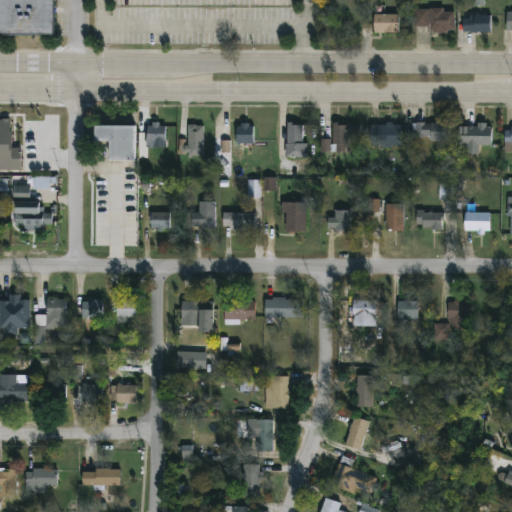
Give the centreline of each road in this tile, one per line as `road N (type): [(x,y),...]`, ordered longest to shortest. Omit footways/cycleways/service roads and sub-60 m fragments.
road 1 (residential): [(511,271),(0,266)]
road 2 (secondary): [(77,91),(511,92)]
road 3 (secondary): [(511,67),(172,66)]
road 4 (residential): [(78,0),(74,266)]
road 5 (residential): [(329,271),(325,404),(287,511)]
road 6 (residential): [(158,268),(154,511)]
road 7 (residential): [(0,438),(157,438)]
